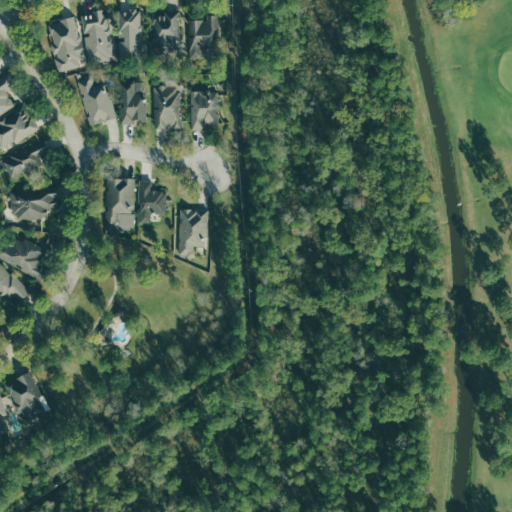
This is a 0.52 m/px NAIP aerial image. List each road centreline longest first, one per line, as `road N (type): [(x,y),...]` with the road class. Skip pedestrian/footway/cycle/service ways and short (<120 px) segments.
road 1 (residential): [(0,354),(48,312),(79,252),(81,155)]
road 2 (residential): [(81,155),(0,16)]
road 3 (residential): [(81,155),(112,149),(214,169)]
